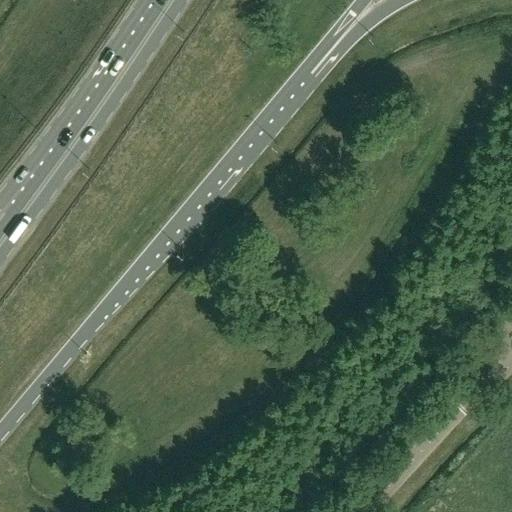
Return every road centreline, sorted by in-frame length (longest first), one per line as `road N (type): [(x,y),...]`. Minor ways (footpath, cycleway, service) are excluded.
road 1 (primary): [(0,433),(303,74)]
road 2 (primary): [(0,262),(184,0)]
road 3 (primary): [(159,0),(0,228)]
road 4 (unclassified): [(369,511),(463,414)]
road 5 (primary): [(303,74),(403,0)]
